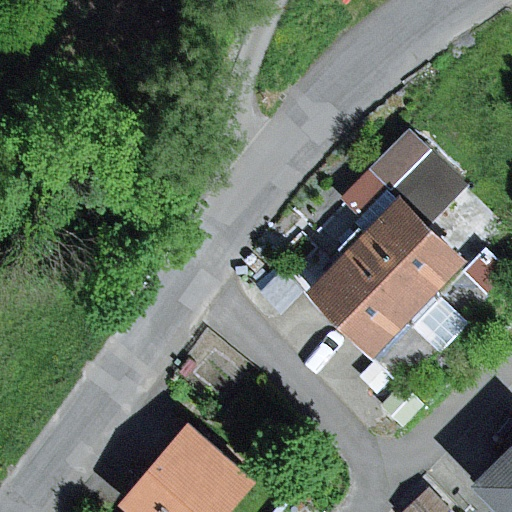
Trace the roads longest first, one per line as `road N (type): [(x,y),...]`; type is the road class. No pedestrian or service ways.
road 1 (unclassified): [(451,0),(323,103),(260,170),(11,511)]
road 2 (track): [(274,0),(236,146),(260,170)]
